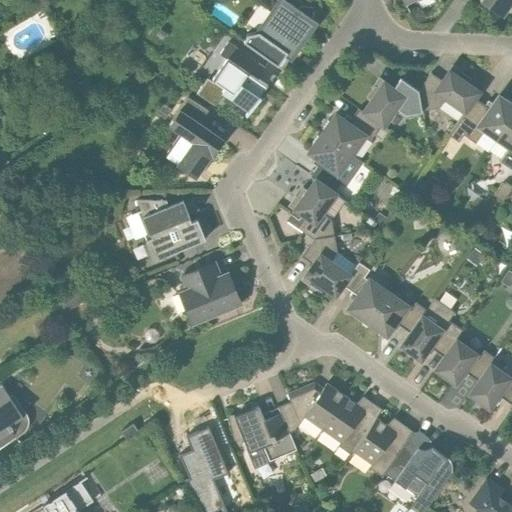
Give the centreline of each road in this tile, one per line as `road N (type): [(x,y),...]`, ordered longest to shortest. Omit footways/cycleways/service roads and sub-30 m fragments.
road 1 (residential): [(374,39),(341,36),(233,192),(300,351)]
road 2 (residential): [(511,462),(335,347),(300,351)]
road 3 (residential): [(300,351),(178,402),(150,390)]
road 4 (residential): [(511,47),(374,39)]
